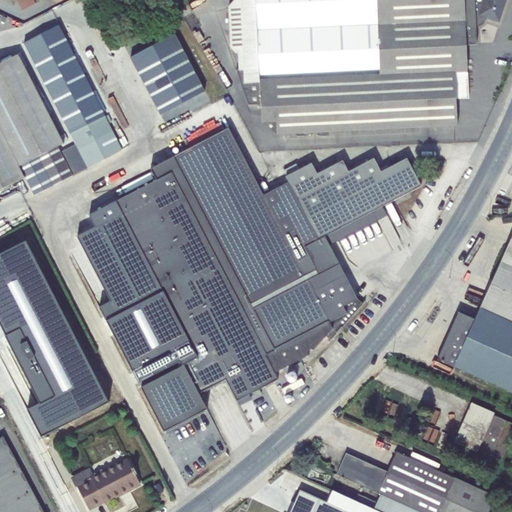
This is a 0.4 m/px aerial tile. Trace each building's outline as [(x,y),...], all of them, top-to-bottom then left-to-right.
[(33,0),(16,0),(22,10),(36,3),(33,0)] [(233,0),(228,6),(230,48),(235,53),(238,53),(238,70),(236,70),(248,105),(260,104),(261,123),(276,134),(457,126),(456,99),(468,98),(466,45),(476,45),(476,27),(475,23),(478,23),(480,17),(486,19),(499,23),(506,0),(233,0)] [(191,4),(180,11),(193,31),(204,25),(191,4)] [(478,23),(475,23),(476,27),(479,26),(483,24),(484,22),(486,19),(480,17),(478,23)] [(60,24),(23,43),(75,145),(87,169),(123,148),(60,24)] [(175,33),(130,57),(161,115),(205,92),(175,33)] [(0,189),(24,177),(19,166),(63,143),(18,55),(0,63),(0,189)] [(319,239),(290,182),(263,196),(229,130),(174,158),(251,305),(305,276),(298,264),(311,257),(305,246),(319,239)] [(58,147),(20,166),(34,195),(87,169),(75,145),(61,152),(58,147)] [(152,170),(157,180),(117,200),(197,358),(141,387),(164,431),(207,409),(199,393),(226,379),(237,401),(278,379),(274,373),(255,332),(243,309),(251,305),(174,158),(152,170)] [(270,352),(329,321),(333,328),(326,336),(329,340),(328,341),(329,342),(336,333),(336,334),(342,327),(365,301),(364,301),(362,303),(357,298),(329,246),(387,216),(382,206),(393,200),(421,186),(406,158),(380,172),(373,159),(348,172),(342,160),(317,174),(311,163),(299,169),(296,163),(284,170),(290,182),(319,239),(305,246),(311,257),(298,264),(305,276),(251,305),(243,309),(255,332),(259,330),(270,352)] [(511,235),(480,307),(511,321),(511,235)] [(27,410),(41,437),(109,402),(26,241),(0,254),(0,326),(40,403),(27,410)] [(511,392),(511,321),(480,307),(474,319),(458,312),(437,359),(511,393),(511,392)] [(270,352),(259,330),(255,332),(274,373),(309,355),(307,351),(311,349),(313,350),(326,336),(333,328),(329,321),(270,352)] [(454,440),(478,450),(493,415),(470,405),(455,439),(454,439),(454,440)] [(511,437),(511,422),(493,415),(478,450),(501,461),(511,437)] [(0,511),(43,511),(3,436),(0,437),(0,511)] [(488,511),(496,496),(434,468),(437,462),(408,449),(405,455),(397,452),(387,472),(346,453),(336,474),(381,494),(377,501),(358,493),(354,501),(378,511),(488,511)] [(104,502),(140,484),(127,458),(93,476),(89,468),(70,477),(75,487),(77,486),(88,509),(103,501),(104,502)] [(378,511),(354,501),(332,491),(327,502),(300,490),(289,511),(378,511)]
